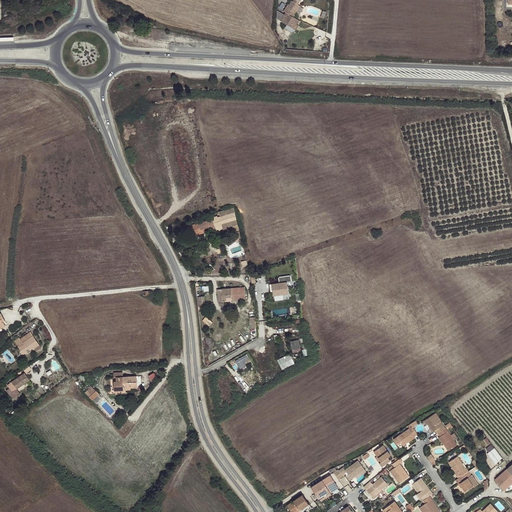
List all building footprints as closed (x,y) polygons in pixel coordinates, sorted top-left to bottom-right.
[(293,0),(293,1),(292,0),(289,4),(288,4),(284,10),(286,12),(280,20),(292,28),(295,23),(296,24),(299,20),(293,17),(296,12),(294,11),(295,8),(294,6),(296,3),(298,4),(300,0),(293,0)] [(236,218),(235,212),(227,214),(219,216),(222,224),(232,221),(231,219),(234,219),(236,218)] [(196,235),(206,232),(211,231),(211,232),(211,233),(216,231),(212,218),(190,225),(192,232),(195,231),(196,235)] [(287,282),(272,284),(273,295),(289,293),(287,282)] [(226,300),(231,299),(245,297),(244,286),(230,288),(231,292),(225,292),(226,300)] [(24,354),(32,348),(31,347),(38,343),(31,332),(21,339),(19,338),(15,341),(24,354)] [(299,339),(291,341),(293,352),(302,350),(299,339)] [(248,353),(235,360),(238,364),(250,358),(248,353)] [(278,359),(283,369),(296,363),(291,353),(278,359)] [(114,391),(128,390),(127,388),(131,387),(137,387),(137,376),(123,377),(122,372),(113,373),(114,377),(116,377),(116,381),(114,381),(114,391)] [(25,374),(7,385),(12,393),(29,381),(25,374)] [(96,391),(90,397),(92,400),(99,394),(96,391)] [(434,431),(437,434),(438,433),(445,428),(443,425),(440,427),(438,424),(441,422),(442,421),(436,413),(424,421),(426,425),(428,424),(433,432),(434,431)] [(418,435),(410,424),(408,426),(410,429),(397,437),(401,442),(403,446),(415,438),(414,437),(418,435)] [(445,428),(438,433),(440,437),(438,438),(443,444),(445,442),(450,450),(457,445),(446,428),(445,428)] [(383,445),(374,452),(377,457),(381,462),(379,464),(382,467),(391,461),(388,457),(391,455),(383,445)] [(494,448),(487,454),(493,461),(500,456),(494,448)] [(463,463),(458,456),(449,462),(456,474),(458,478),(468,472),(469,471),(466,467),(465,468),(463,469),(460,465),(463,463)] [(400,459),(398,460),(392,464),(395,468),(394,468),(390,471),(399,484),(407,478),(403,473),(405,471),(400,464),(402,463),(400,459)] [(334,473),(339,480),(343,476),(342,474),(347,472),(352,479),(355,477),(365,469),(358,460),(345,470),(343,467),(339,471),(338,469),(334,473)] [(511,465),(495,480),(506,492),(511,486),(511,465)] [(367,472),(365,469),(355,477),(357,479),(367,472)] [(468,472),(458,478),(456,480),(458,484),(459,484),(465,492),(474,486),(468,478),(471,476),(468,472)] [(312,487),(318,497),(337,486),(332,478),(331,475),(312,487)] [(478,483),(472,475),(471,476),(468,478),(474,486),(473,486),(478,483)] [(364,487),(372,496),(376,492),(377,494),(388,484),(381,477),(373,484),(370,482),(364,487)] [(430,496),(433,493),(421,478),(412,485),(418,493),(421,497),(424,501),(430,496)] [(337,486),(318,497),(320,499),(338,488),(337,486)] [(291,511),(297,511),(309,504),(303,495),(287,505),(291,511)] [(424,501),(423,501),(425,504),(419,508),(422,511),(435,511),(431,505),(434,503),(430,496),(424,501)] [(401,511),(402,511),(395,501),(383,510),(384,511),(401,511)] [(431,505),(435,511),(439,511),(441,511),(434,503),(431,505)] [(497,511),(498,511),(491,503),(482,511),(480,509),(475,511),(497,511)]
